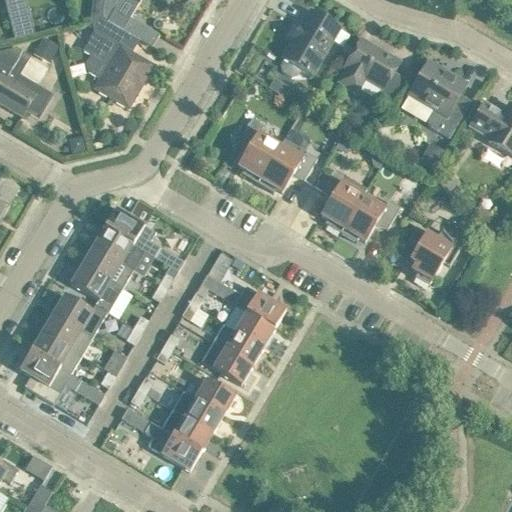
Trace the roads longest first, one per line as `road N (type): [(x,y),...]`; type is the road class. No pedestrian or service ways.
road 1 (residential): [(511,380),(289,248),(265,258),(137,172)]
road 2 (residential): [(137,172),(243,0)]
road 3 (residential): [(172,511),(0,409)]
road 4 (residential): [(511,65),(457,33),(366,0)]
road 5 (residential): [(0,311),(72,189)]
